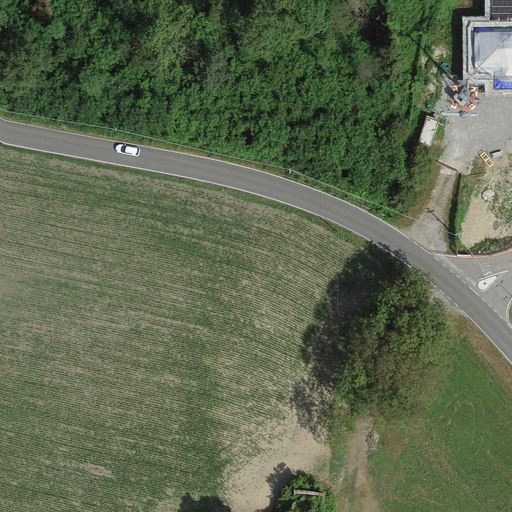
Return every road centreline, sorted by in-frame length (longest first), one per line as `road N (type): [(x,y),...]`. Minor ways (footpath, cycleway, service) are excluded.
road 1 (tertiary): [(0,135),(299,202),(426,265),(511,350)]
road 2 (track): [(436,275),(381,379),(352,511)]
